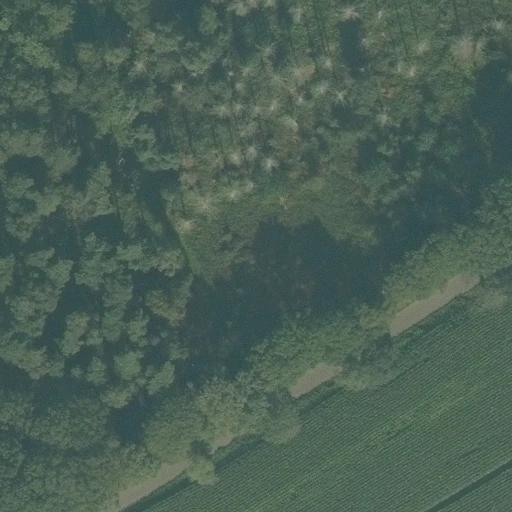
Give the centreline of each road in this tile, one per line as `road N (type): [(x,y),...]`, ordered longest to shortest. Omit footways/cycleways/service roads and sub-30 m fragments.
road 1 (unclassified): [(106,511),(511,251)]
road 2 (track): [(268,407),(38,0)]
